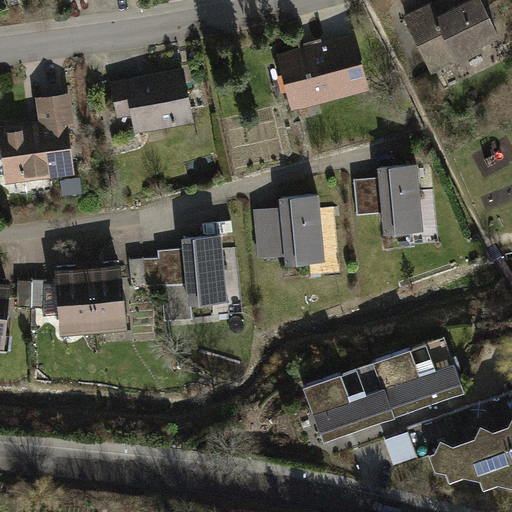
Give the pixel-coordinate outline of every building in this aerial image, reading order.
[(431,2),(404,14),(431,75),(485,51),(483,45),(500,38),(483,0),(468,0),(450,8),(437,14),(431,2)] [(311,44),(278,54),(293,107),(369,86),(354,32),(311,44)] [(181,63),(111,79),(119,115),(132,112),(136,131),(194,119),(181,63)] [(37,119),(4,134),(4,182),(74,173),(67,125),(73,125),(69,89),(34,94),(37,119)] [(378,176),(354,178),(356,212),(383,211),(384,233),(424,231),(419,164),(377,167),(378,176)] [(281,209),(253,211),(256,255),(285,253),(286,262),(324,259),(320,195),(280,198),(281,209)] [(159,256),(132,258),(135,286),(164,283),(167,320),(193,317),(191,303),(225,301),(220,237),(182,240),(183,248),(158,250),(159,256)] [(88,266),(54,269),(60,335),(124,329),(119,264),(95,266),(88,266)] [(0,344),(6,345),(12,282),(0,280),(0,344)] [(46,280),(18,280),(19,307),(46,306),(46,280)] [(446,332),(304,383),(324,440),(349,431),(420,408),(466,389),(446,332)] [(419,459),(430,454),(436,471),(446,473),(448,478),(450,482),(456,480),(464,477),(480,480),(483,486),(485,490),(490,488),(498,484),(511,486),(511,391),(408,428),(409,431),(418,457),(419,459)] [(393,466),(418,457),(409,431),(384,439),(393,466)]
